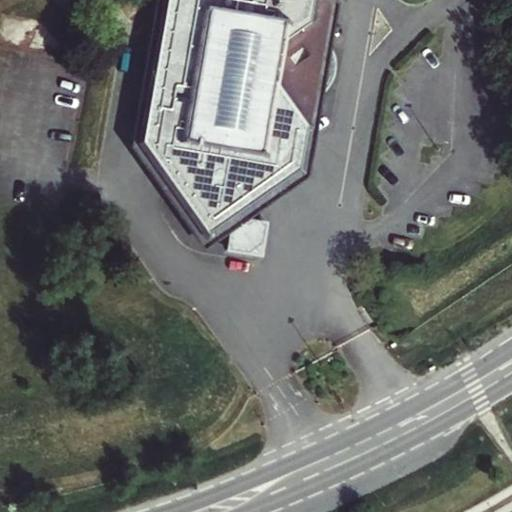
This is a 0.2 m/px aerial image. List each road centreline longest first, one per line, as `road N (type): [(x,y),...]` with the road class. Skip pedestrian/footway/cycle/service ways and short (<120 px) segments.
road 1 (secondary): [(511,350),(377,427),(174,511)]
road 2 (secondary): [(252,511),(511,385)]
